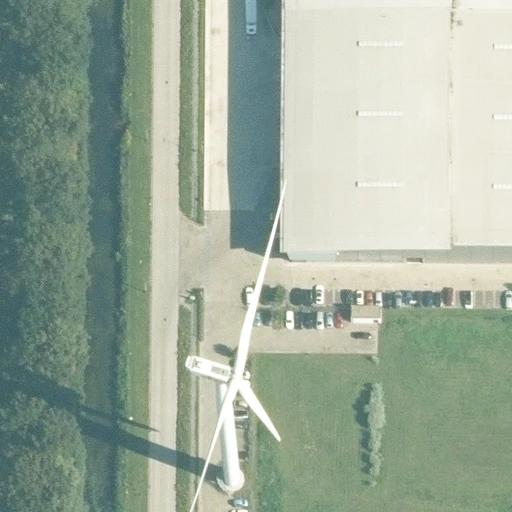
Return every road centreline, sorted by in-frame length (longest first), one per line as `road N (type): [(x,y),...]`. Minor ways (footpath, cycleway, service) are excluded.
road 1 (track): [(45,511),(50,0)]
road 2 (unclassified): [(163,511),(168,0)]
